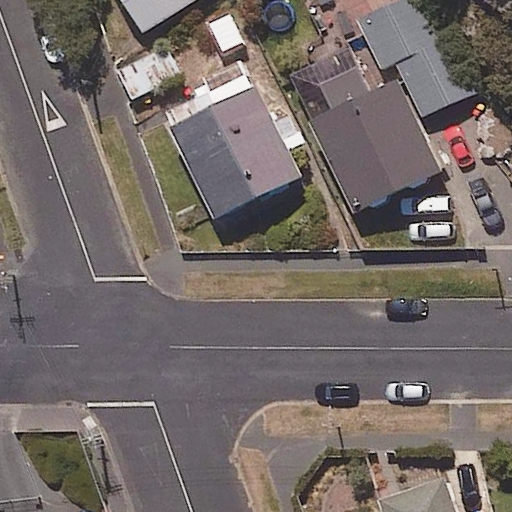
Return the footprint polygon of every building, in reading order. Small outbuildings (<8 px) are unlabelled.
[(123,0),(149,40),(210,0),(123,0)] [(388,0),(357,19),(385,66),(395,61),(425,112),(471,85),(420,0),(388,0)] [(257,51),(234,8),(207,22),(230,65),(257,51)] [(185,82),(170,48),(119,70),(135,105),(185,82)] [(376,99),(353,53),(294,82),(362,220),(448,177),(403,86),(376,99)] [(210,86),(214,94),(222,109),(175,133),(226,228),(310,184),(295,156),(309,148),(294,121),(281,129),(247,66),(210,86)] [(459,511),(450,485),(382,509),(382,511),(459,511)]
